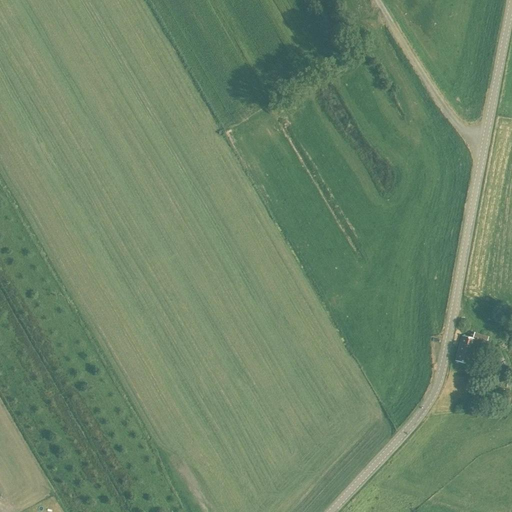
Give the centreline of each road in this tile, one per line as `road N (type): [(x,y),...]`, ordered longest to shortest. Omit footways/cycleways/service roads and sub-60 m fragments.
road 1 (tertiary): [(328,511),(415,420),(441,367),(511,0)]
road 2 (unknown): [(376,0),(437,107),(481,154)]
